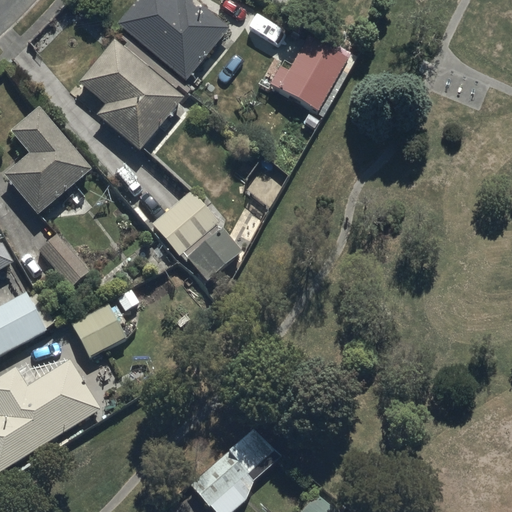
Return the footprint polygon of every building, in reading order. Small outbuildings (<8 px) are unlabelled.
[(171,0),(134,0),(113,27),(182,83),(225,31),(187,0),(173,0),(173,1),(171,0)] [(276,67),(266,85),(314,113),(344,60),(305,38),(286,73),(276,67)] [(181,101),(111,42),(75,83),(102,106),(93,117),(136,153),(181,101)] [(88,172),(36,109),(7,133),(26,155),(1,177),(34,217),(88,172)] [(188,194),(149,226),(175,257),(179,255),(202,283),(239,253),(213,226),(215,223),(188,194)] [(85,272),(53,235),(35,251),(68,288),(85,272)] [(23,294),(0,305),(0,354),(43,332),(23,294)] [(105,306),(68,325),(86,359),(123,340),(105,306)] [(0,473),(98,413),(66,362),(25,388),(13,368),(0,376),(0,473)] [(186,487),(206,509),(269,452),(250,430),(186,487)] [(332,511),(312,495),(297,511),(332,511)]
